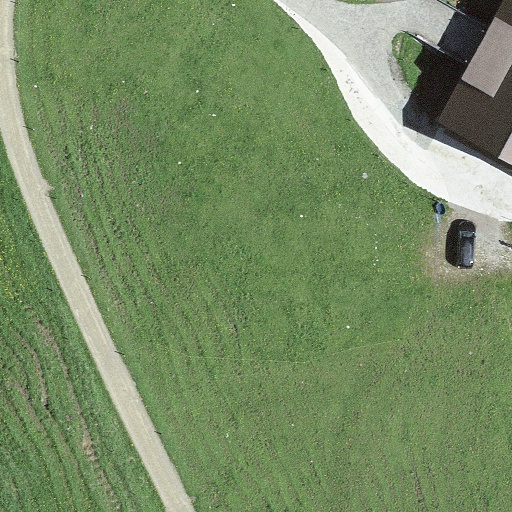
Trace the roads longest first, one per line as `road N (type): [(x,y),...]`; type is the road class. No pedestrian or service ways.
road 1 (track): [(0,69),(23,175),(183,511)]
road 2 (track): [(295,0),(364,45),(481,224)]
